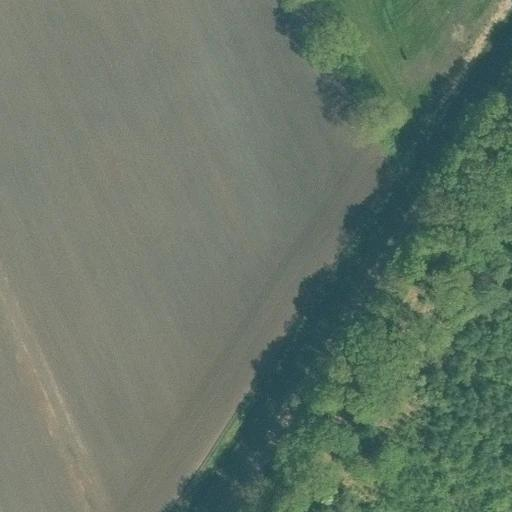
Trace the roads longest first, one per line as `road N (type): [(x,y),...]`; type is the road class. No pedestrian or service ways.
road 1 (track): [(224,511),(425,201)]
road 2 (track): [(425,201),(511,69)]
